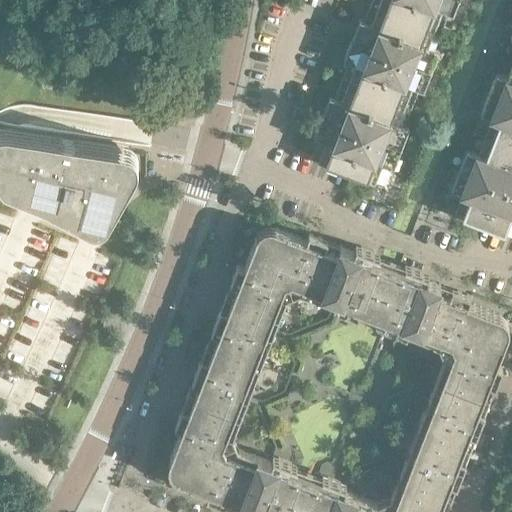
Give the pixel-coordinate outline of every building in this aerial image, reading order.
[(370,0),(368,6),(440,30),(447,13),(451,15),(457,0),(370,0)] [(347,60),(340,79),(411,106),(417,88),(422,90),(438,49),(434,48),(440,30),(368,6),(363,20),(358,18),(343,59),(347,60)] [(490,118),(484,136),(511,146),(511,61),(506,78),(495,73),(479,113),(490,118)] [(327,140),(319,159),(376,181),(384,162),(395,167),(411,126),(404,124),(411,106),(340,79),(333,97),(328,95),(313,134),(327,140)] [(144,108),(146,98),(134,97),(132,106),(144,108)] [(0,282),(9,273),(15,268),(78,283),(105,190),(119,169),(119,159),(112,150),(105,150),(103,145),(102,143),(106,115),(32,102),(10,105),(3,109),(0,110),(0,282)] [(464,217),(483,224),(505,233),(511,214),(511,146),(484,136),(477,152),(468,149),(452,189),(471,197),(464,217)] [(360,252),(310,232),(307,239),(276,227),(272,236),(267,238),(257,235),(245,266),(238,263),(214,325),(221,328),(207,364),(200,362),(175,425),(182,427),(170,459),(179,462),(181,468),(178,477),(209,490),(207,496),(246,511),(445,511),(464,466),(457,463),(464,446),(471,449),(471,447),(464,445),(471,427),(478,430),(503,367),(496,364),(508,333),(500,330),(499,328),(497,324),(500,314),(469,302),(472,295),(458,290),(422,276),(425,270),(411,265),(406,278),(397,274),(370,264),(375,251),(372,250),(362,246),(360,252)] [(124,321),(106,314),(101,326),(119,333),(124,321)]
